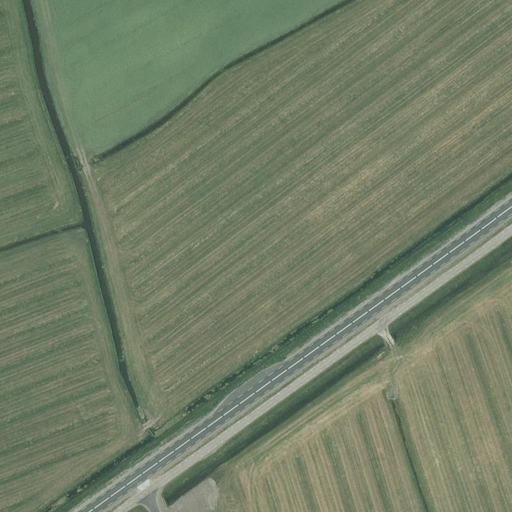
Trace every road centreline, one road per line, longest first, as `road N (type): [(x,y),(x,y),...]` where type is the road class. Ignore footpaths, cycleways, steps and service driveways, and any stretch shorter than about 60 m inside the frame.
road 1 (primary): [(89,511),(511,206)]
road 2 (unclassified): [(120,511),(511,230)]
